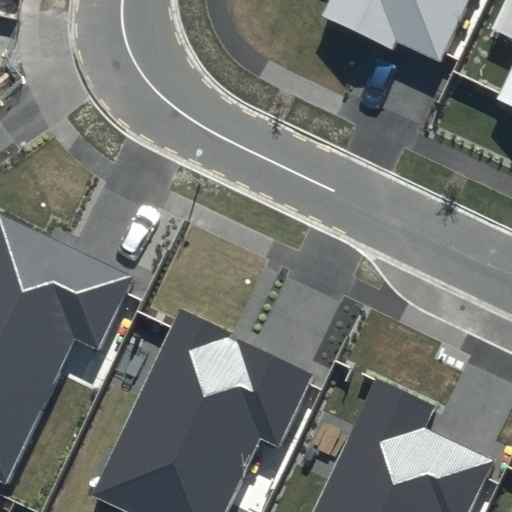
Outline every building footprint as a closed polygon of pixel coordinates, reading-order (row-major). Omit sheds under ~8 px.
[(470,0),(329,0),(321,16),(392,49),(396,41),(441,63),(470,0)] [(511,60),(493,99),(511,108),(511,60)] [(134,275),(0,211),(0,478),(6,481),(74,337),(99,349),(134,275)] [(314,373),(179,311),(93,495),(130,511),(225,511),(260,438),(279,447),(314,373)] [(426,426),(435,405),(378,379),(315,511),(470,511),(496,458),(426,426)]
